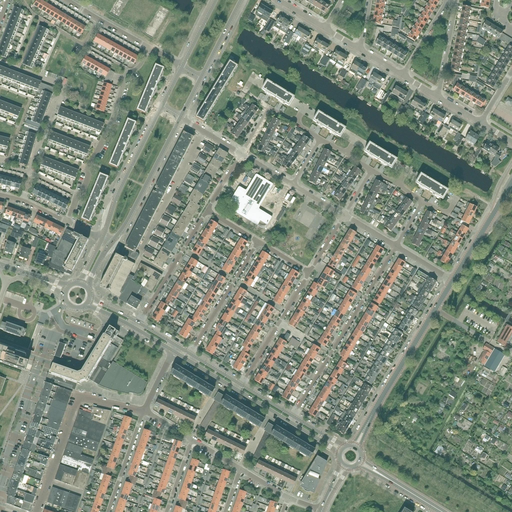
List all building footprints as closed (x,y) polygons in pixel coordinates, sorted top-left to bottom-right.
[(38,8),(42,1),(40,0),(37,0),(34,6),(38,8)] [(123,18),(132,0),(120,0),(113,12),(123,18)] [(320,10),(324,3),(319,0),(317,0),(314,6),(320,10)] [(488,9),(490,2),(482,0),(480,7),(488,9)] [(42,10),(46,3),(42,1),(38,8),(42,10)] [(46,13),(50,6),(46,3),(42,10),(46,13)] [(325,13),(330,6),(324,3),(320,10),(325,13)] [(432,14),(435,8),(428,4),(425,9),(432,14)] [(163,5),(147,34),(158,39),(173,10),(163,5)] [(263,15),(267,8),(261,5),(257,12),(263,15)] [(50,15),(54,8),(50,6),(46,13),(50,15)] [(469,14),(470,7),(462,6),(461,13),(469,14)] [(22,15),(24,11),(14,7),(13,11),(22,15)] [(54,18),(58,10),(54,8),(50,15),(54,18)] [(269,19),(273,12),(267,8),(263,15),(269,19)] [(428,19),(432,14),(425,9),(421,15),(428,19)] [(57,20),(62,13),(58,10),(54,18),(57,20)] [(382,18),(383,12),(375,10),(374,17),(382,18)] [(61,22),(66,15),(62,13),(57,20),(61,22)] [(65,25),(70,18),(66,15),(61,22),(65,25)] [(425,25),(428,19),(421,15),(418,21),(425,25)] [(19,24),(21,19),(11,16),(9,20),(19,24)] [(280,16),(276,23),(282,27),(286,20),(283,18),(283,17),(281,16),(280,16)] [(380,25),(382,18),(374,17),(372,23),(380,25)] [(69,27),(74,20),(70,18),(65,25),(69,27)] [(266,31),(273,21),(270,19),(263,29),(266,31)] [(17,28),(19,24),(9,20),(8,24),(17,28)] [(73,30),(78,22),(74,20),(69,27),(73,30)] [(285,34),(288,30),(292,23),(286,20),(282,27),(279,30),(285,34)] [(273,21),(266,31),(269,33),(275,22),(273,21)] [(422,30),(425,25),(418,21),(415,26),(422,30)] [(487,32),(491,25),(486,21),(482,28),(487,32)] [(77,32),(81,25),(78,22),(73,30),(77,32)] [(81,34),(86,27),(81,25),(77,32),(81,34)] [(466,34),(467,27),(459,25),(457,32),(466,34)] [(493,35),(497,28),(491,25),(487,32),(493,35)] [(47,34),(49,30),(39,26),(37,30),(47,34)] [(418,36),(422,30),(415,26),(411,32),(418,36)] [(300,38),(305,31),(299,27),(295,34),(300,38)] [(502,33),(503,31),(497,28),(493,35),(499,38),(502,33)] [(14,37),(16,32),(6,29),(4,33),(14,37)] [(45,39),(47,34),(37,30),(35,35),(45,39)] [(306,41),(310,35),(305,31),(300,38),(298,42),(301,43),(303,39),(306,41)] [(291,32),(289,36),(285,43),(284,45),(286,46),(287,44),(288,44),(294,34),(291,32)] [(415,42),(418,36),(411,32),(408,37),(415,42)] [(464,40),(466,34),(457,32),(456,39),(464,40)] [(102,37),(98,34),(94,42),(98,44),(102,37)] [(285,43),(289,36),(286,34),(282,41),(280,43),(283,45),(284,42),(285,43)] [(43,43),(45,39),(35,35),(34,39),(43,43)] [(385,40),(384,39),(379,36),(376,42),(375,43),(381,47),(385,40)] [(11,45),(13,41),(3,37),(1,42),(11,45)] [(102,46),(106,39),(102,37),(98,44),(102,46)] [(41,47),(43,43),(34,39),(32,43),(41,47)] [(106,48),(110,41),(106,39),(102,46),(106,48)] [(319,49),(323,42),(317,39),(313,46),(316,48),(314,51),(317,53),(319,49)] [(386,50),(391,43),(385,40),(381,47),(386,50)] [(110,51),(114,43),(110,41),(106,48),(110,51)] [(325,53),(329,46),(323,42),(319,49),(325,53)] [(39,51),(41,47),(32,43),(30,47),(39,51)] [(114,53),(118,46),(114,43),(110,51),(114,53)] [(304,54),(309,46),(308,46),(309,45),(306,43),(301,52),(304,54)] [(392,54),(396,47),(391,43),(386,50),(392,54)] [(118,55),(122,48),(118,46),(114,53),(118,55)] [(37,56),(39,51),(30,47),(28,51),(37,56)] [(398,57),(402,50),(396,47),(392,54),(398,57)] [(122,57),(126,50),(122,48),(118,55),(122,57)] [(126,60),(130,52),(126,50),(122,57),(126,60)] [(336,63),(338,61),(342,54),(336,50),(330,60),(336,63)] [(403,60),(407,53),(402,50),(398,57),(403,60)] [(36,60),(37,56),(28,51),(26,56),(36,60)] [(461,59),(462,53),(454,51),(453,58),(461,59)] [(510,61),(511,56),(511,54),(506,51),(503,56),(510,61)] [(130,62),(134,54),(130,52),(126,60),(130,62)] [(134,64),(138,57),(134,54),(130,62),(134,64)] [(344,64),(348,57),(342,54),(338,61),(336,63),(339,65),(340,62),(344,64)] [(34,64),(36,60),(26,56),(24,60),(34,64)] [(86,66),(90,58),(86,56),(82,64),(86,66)] [(506,66),(510,61),(503,56),(499,62),(506,66)] [(90,68),(94,61),(90,58),(86,66),(90,68)] [(32,68),(34,64),(24,60),(22,64),(32,68)] [(94,70),(98,63),(94,61),(90,68),(94,70)] [(229,80),(238,66),(230,61),(221,75),(229,80)] [(355,75),(357,72),(361,65),(355,62),(349,71),(355,75)] [(503,72),(506,66),(499,62),(496,68),(503,72)] [(98,73),(102,65),(98,63),(94,70),(98,73)] [(458,72),(460,66),(451,64),(450,71),(458,72)] [(102,75),(106,67),(102,65),(98,73),(102,75)] [(158,84),(164,68),(156,65),(149,80),(158,84)] [(363,76),(367,69),(361,65),(357,72),(355,75),(354,76),(357,77),(359,74),(363,76)] [(110,70),(106,67),(102,75),(106,77),(107,74),(110,71),(110,70)] [(499,78),(503,72),(496,68),(492,73),(499,78)] [(12,82),(15,72),(11,71),(7,80),(12,82)] [(344,71),(339,80),(341,81),(342,81),(347,73),(344,71)] [(374,86),(375,83),(379,77),(374,73),(368,82),(374,86)] [(496,83),(499,78),(492,73),(489,79),(496,83)] [(221,94),(229,80),(221,75),(213,89),(221,94)] [(380,90),(381,87),(385,80),(379,77),(375,83),(374,86),(377,88),(376,89),(378,91),(379,89),(380,90)] [(461,80),(461,79),(454,78),(452,89),(453,89),(457,84),(457,83),(459,83),(460,80),(461,80)] [(493,89),(496,83),(489,79),(485,84),(493,89)] [(38,92),(38,90),(41,84),(41,82),(37,80),(33,90),(38,92)] [(152,99),(158,84),(149,80),(143,95),(152,99)] [(273,84),(267,81),(262,90),(275,98),(281,89),(275,86),(273,84)] [(48,86),(41,84),(38,90),(42,91),(51,94),(52,92),(54,88),(48,86)] [(459,94),(463,87),(457,84),(453,89),(453,91),(459,94)] [(398,97),(402,90),(396,86),(392,93),(398,97)] [(464,98),(468,91),(463,87),(459,94),(464,98)] [(212,108),(221,94),(213,89),(204,103),(212,108)] [(286,92),(286,93),(281,89),(275,98),(289,106),(294,98),(288,94),(289,94),(286,92)] [(404,100),(408,94),(402,90),(398,97),(404,100)] [(383,106),(391,93),(388,91),(380,105),(383,106)] [(470,101),(474,94),(468,91),(464,98),(470,101)] [(475,104),(480,97),(474,94),(470,101),(475,104)] [(145,114),(152,99),(143,95),(137,110),(140,112),(145,114)] [(481,108),(485,101),(480,97),(475,104),(481,108)] [(416,108),(420,101),(415,98),(410,105),(416,108)] [(47,108),(49,103),(39,100),(38,104),(47,108)] [(422,112),(426,105),(420,101),(416,108),(414,111),(419,114),(419,115),(421,116),(417,123),(420,124),(426,114),(422,112)] [(204,122),(212,108),(204,103),(195,117),(204,122)] [(9,115),(13,106),(8,104),(4,114),(9,115)] [(248,106),(245,104),(244,106),(247,108),(249,110),(255,114),(258,109),(253,105),(250,108),(248,106)] [(18,119),(21,109),(17,107),(13,117),(18,119)] [(61,119),(65,109),(61,107),(57,117),(61,119)] [(44,116),(46,112),(36,108),(34,113),(44,116)] [(66,120),(69,111),(65,109),(61,119),(66,120)] [(433,124),(435,120),(439,113),(433,109),(429,116),(432,118),(430,122),(433,124)] [(251,119),(255,114),(249,110),(245,114),(246,115),(251,119)] [(70,122),(74,112),(69,111),(66,120),(70,122)] [(324,115),(324,116),(318,112),(313,121),(327,129),(332,120),(326,117),(327,117),(324,115)] [(251,119),(246,115),(245,114),(243,113),(241,116),(240,115),(238,114),(237,116),(248,124),(251,119)] [(441,123),(445,116),(439,113),(435,120),(433,124),(435,125),(438,121),(441,123)] [(79,125),(82,116),(78,114),(74,124),(79,125)] [(420,130),(429,116),(426,114),(420,124),(417,128),(420,130)] [(83,127),(87,117),(82,116),(79,125),(83,127)] [(244,128),(248,124),(237,116),(236,117),(241,121),(238,124),(244,128)] [(41,125),(42,121),(33,117),(31,121),(40,125),(41,125)] [(277,127),(280,121),(273,118),(271,123),(277,127)] [(92,130),(95,121),(91,119),(87,129),(92,130)] [(130,138),(137,123),(128,119),(122,134),(130,138)] [(31,121),(27,120),(26,123),(39,128),(40,125),(31,121)] [(338,123),(337,124),(332,120),(327,129),(340,137),(345,129),(340,125),(338,123)] [(457,133),(461,126),(452,120),(448,127),(457,133)] [(100,134),(104,124),(99,122),(96,132),(100,134)] [(232,127),(230,125),(226,123),(223,127),(225,128),(227,126),(231,129),(230,129),(232,130),(230,133),(237,138),(240,133),(235,129),(232,127)] [(275,132),(277,127),(271,123),(268,129),(275,132)] [(240,133),(244,128),(238,124),(235,129),(240,133)] [(448,130),(447,129),(443,127),(441,132),(439,134),(438,136),(442,138),(448,130)] [(275,139),(275,137),(276,136),(274,136),(276,133),(275,132),(268,129),(265,134),(275,139)] [(474,146),(479,137),(470,131),(465,139),(468,141),(468,142),(474,146)] [(56,134),(52,132),(51,132),(48,142),(52,143),(56,134)] [(165,193),(194,137),(184,132),(155,188),(156,188),(154,191),(153,191),(125,247),(126,248),(135,252),(163,196),(163,197),(165,193)] [(124,153),(130,138),(122,134),(118,142),(115,150),(124,153)] [(277,140),(275,139),(265,134),(263,140),(269,143),(270,140),(272,141),(273,140),(274,141),(276,142),(277,140)] [(61,147),(64,137),(60,135),(56,145),(61,147)] [(299,136),(298,137),(296,135),(294,139),(297,141),(298,139),(300,141),(302,142),(306,145),(310,140),(304,136),(302,138),(299,136)] [(65,148),(69,139),(64,137),(61,147),(65,148)] [(460,138),(459,137),(454,146),(455,146),(454,148),(457,150),(458,148),(457,148),(463,138),(460,137),(460,138)] [(74,152),(77,142),(73,140),(69,150),(74,152)] [(268,145),(269,143),(263,140),(260,145),(276,153),(277,151),(270,148),(271,147),(268,145)] [(306,145),(302,142),(300,141),(297,146),(302,150),(306,145)] [(490,144),(488,142),(487,142),(483,149),(489,153),(494,144),(491,143),(490,144)] [(377,160),(383,151),(378,148),(375,146),(375,147),(370,143),(364,152),(377,160)] [(82,155),(86,145),(81,144),(78,153),(82,155)] [(499,159),(501,155),(497,153),(499,149),(496,147),(496,146),(494,144),(489,153),(495,157),(494,160),(496,161),(498,158),(499,159)] [(87,157),(90,147),(86,145),(82,155),(87,157)] [(276,153),(260,145),(257,151),(264,154),(265,151),(272,154),(271,156),(273,158),(276,153)] [(299,155),(302,150),(297,146),(293,150),(299,155)] [(480,151),(482,149),(479,147),(473,157),(476,159),(481,151),(480,151)] [(228,154),(219,149),(217,152),(215,150),(214,153),(216,154),(225,159),(228,154)] [(331,159),(332,157),(329,156),(331,152),(325,149),(322,155),(331,159)] [(118,168),(124,153),(115,150),(109,165),(118,168)] [(295,159),(299,155),(293,150),(290,155),(295,159)] [(391,169),(397,160),(391,156),(389,155),(383,151),(377,160),(391,169)] [(222,164),(225,159),(216,154),(213,159),(222,164)] [(292,164),(281,156),(280,155),(277,154),(275,158),(277,160),(278,158),(283,161),(281,164),(288,169),(292,164)] [(285,156),(285,157),(282,155),(281,156),(292,164),(295,159),(290,155),(288,158),(285,156)] [(334,160),(331,159),(322,155),(319,160),(326,163),(327,160),(331,162),(331,161),(333,162),(334,160)] [(45,169),(48,159),(44,157),(40,167),(45,169)] [(218,169),(222,164),(213,159),(210,164),(218,169)] [(331,173),(332,170),(324,166),(326,163),(319,160),(317,165),(323,169),(326,170),(331,172),(331,173)] [(53,172),(57,162),(53,161),(49,170),(53,172)] [(62,175),(66,166),(61,164),(58,174),(62,175)] [(215,174),(218,169),(210,164),(207,169),(215,174)] [(321,174),(323,169),(317,165),(314,171),(321,174)] [(357,176),(361,171),(355,167),(351,172),(357,176)] [(75,180),(79,171),(74,169),(70,179),(75,180)] [(215,174),(207,169),(205,172),(203,171),(202,173),(204,174),(212,180),(215,174)] [(318,179),(321,174),(314,171),(311,176),(318,179)] [(354,181),(357,176),(351,172),(348,177),(354,181)] [(102,192),(109,177),(100,173),(94,189),(102,192)] [(209,185),(212,180),(204,174),(200,180),(209,185)] [(354,181),(348,177),(344,174),(342,177),(340,176),(339,178),(342,180),(344,181),(350,186),(354,181)] [(427,177),(426,178),(421,174),(415,183),(429,191),(434,183),(429,179),(427,177)] [(257,175),(254,179),(252,178),(251,180),(253,182),(260,186),(255,193),(255,194),(249,204),(248,204),(242,200),(235,196),(235,195),(231,202),(238,206),(235,211),(235,212),(235,211),(244,217),(248,219),(257,224),(256,225),(257,225),(258,222),(259,222),(258,222),(260,220),(267,224),(266,224),(267,224),(271,217),(270,217),(264,213),(263,213),(257,209),(259,205),(260,203),(261,204),(265,197),(265,196),(267,192),(268,192),(272,185),(269,183),(269,182),(257,175)] [(315,185),(318,179),(311,176),(309,182),(315,185)] [(206,190),(209,185),(200,180),(197,185),(206,190)] [(385,192),(386,190),(384,188),(385,185),(376,180),(373,186),(380,189),(383,190),(385,192)] [(347,191),(350,186),(344,181),(341,186),(347,191)] [(440,186),(434,183),(429,191),(443,200),(448,191),(442,187),(443,187),(440,186)] [(203,195),(206,190),(197,185),(194,190),(203,195)] [(40,188),(36,186),(32,193),(37,196),(40,188)] [(343,195),(347,191),(341,186),(337,191),(343,195)] [(377,194),(380,189),(373,186),(371,191),(377,194)] [(337,191),(335,189),(332,187),(331,189),(334,191),(331,194),(339,200),(343,195),(337,191)] [(96,208),(102,192),(94,189),(87,204),(96,208)] [(200,200),(203,195),(194,190),(191,195),(200,200)] [(374,200),(377,194),(371,191),(368,196),(374,200)] [(199,202),(200,200),(191,195),(188,200),(191,202),(198,206),(199,203),(200,203),(199,202)] [(377,201),(374,200),(368,196),(365,202),(372,205),(375,206),(376,203),(377,203),(379,204),(380,202),(377,201)] [(409,207),(412,202),(406,198),(403,203),(409,207)] [(403,203),(400,201),(398,199),(397,201),(401,205),(399,208),(405,212),(409,207),(403,203)] [(199,207),(198,206),(191,202),(188,207),(196,212),(199,207)] [(375,206),(372,205),(365,202),(363,207),(369,210),(375,213),(376,211),(373,210),(375,206)] [(90,223),(96,208),(87,204),(81,219),(90,223)] [(474,213),(477,207),(470,204),(467,210),(474,213)] [(11,216),(14,209),(8,207),(5,214),(11,216)] [(193,217),(196,212),(188,207),(184,212),(193,217)] [(378,215),(375,213),(369,210),(363,207),(360,213),(368,217),(370,213),(375,216),(374,218),(376,219),(378,215)] [(399,208),(397,211),(392,207),(391,209),(401,217),(405,212),(399,208)] [(16,221),(17,218),(19,211),(14,209),(11,216),(14,217),(13,220),(16,221)] [(398,222),(401,217),(391,209),(389,211),(394,214),(392,218),(398,222)] [(471,219),(474,213),(467,210),(464,215),(471,219)] [(23,220),(25,214),(19,211),(17,218),(23,220)] [(431,220),(434,214),(427,211),(425,217),(431,220)] [(190,222),(193,217),(184,212),(181,217),(190,222)] [(29,223),(31,216),(25,214),(23,220),(29,223)] [(468,225),(471,219),(464,215),(461,221),(467,224),(468,225)] [(43,218),(39,217),(37,216),(34,222),(39,225),(43,218)] [(187,227),(190,222),(181,217),(178,222),(187,227)] [(386,221),(387,219),(385,217),(382,220),(385,222),(384,223),(387,225),(385,227),(391,231),(394,227),(389,222),(386,221)] [(434,221),(431,220),(425,217),(422,222),(428,225),(430,222),(440,227),(439,229),(440,230),(441,228),(442,226),(440,224),(437,223),(434,221)] [(48,221),(43,218),(39,225),(38,227),(40,228),(41,226),(45,228),(48,221)] [(394,227),(398,222),(392,218),(389,222),(394,227)] [(214,230),(218,224),(211,220),(208,226),(214,230)] [(53,224),(48,221),(45,228),(50,230),(53,224)] [(184,232),(187,227),(178,222),(175,227),(184,232)] [(427,229),(428,225),(422,222),(419,228),(431,234),(433,234),(436,236),(437,234),(427,229)] [(465,227),(460,224),(457,222),(456,224),(458,226),(461,227),(459,230),(465,234),(468,229),(465,227)] [(9,226),(0,223),(0,232),(6,235),(9,226)] [(55,233),(56,233),(55,233),(59,226),(53,224),(50,230),(55,233)] [(61,236),(64,229),(59,226),(55,233),(56,233),(61,236)] [(211,235),(214,230),(208,226),(205,231),(211,235)] [(181,237),(184,232),(175,227),(172,232),(181,237)] [(19,246),(22,238),(24,232),(13,228),(10,236),(14,238),(12,243),(8,242),(4,252),(5,252),(8,253),(12,254),(15,244),(19,246)] [(431,234),(419,228),(417,233),(423,236),(425,233),(432,236),(433,234),(431,234)] [(55,250),(52,259),(51,263),(49,267),(69,274),(70,275),(87,240),(67,229),(57,251),(55,250)] [(356,233),(353,231),(350,229),(347,235),(353,238),(356,240),(359,242),(360,240),(354,236),(356,233)] [(457,234),(451,230),(450,232),(454,235),(456,236),(462,239),(465,234),(459,230),(457,234)] [(208,240),(211,235),(205,231),(202,236),(208,240)] [(181,237),(172,232),(170,235),(169,234),(167,236),(177,243),(181,237)] [(420,241),(423,236),(417,233),(414,238),(420,241)] [(350,243),(353,238),(347,235),(344,240),(350,243)] [(462,239),(456,236),(454,235),(453,237),(454,237),(452,240),(453,241),(459,244),(462,239)] [(177,243),(167,236),(166,236),(165,239),(167,240),(166,242),(174,248),(177,243)] [(205,245),(208,240),(202,236),(199,241),(205,245)] [(244,248),(247,242),(241,238),(238,244),(244,248)] [(423,243),(420,241),(414,238),(411,244),(420,248),(423,243)] [(347,249),(350,243),(344,240),(340,245),(347,249)] [(451,244),(448,242),(445,240),(444,242),(447,244),(450,246),(456,250),(459,244),(453,241),(451,244)] [(202,250),(205,245),(199,241),(196,247),(202,250)] [(171,253),(174,248),(166,242),(163,247),(171,253)] [(241,253),(244,248),(238,244),(235,249),(241,253)] [(56,247),(51,246),(49,245),(46,252),(45,252),(44,256),(38,254),(36,260),(35,260),(35,261),(35,262),(41,264),(43,265),(45,260),(46,261),(47,257),(52,259),(55,250),(56,247)] [(344,254),(347,249),(340,245),(337,250),(344,254)] [(380,255),(383,250),(377,246),(374,251),(380,255)] [(453,255),(456,250),(450,246),(446,251),(453,255)] [(168,258),(171,253),(163,247),(160,253),(168,258)] [(198,256),(202,250),(196,247),(192,252),(198,256)] [(27,260),(31,250),(23,248),(21,254),(20,254),(20,255),(19,257),(27,260)] [(135,252),(126,248),(125,250),(124,249),(122,253),(136,261),(139,256),(138,254),(135,252)] [(238,258),(241,253),(235,249),(232,254),(238,258)] [(342,257),(344,254),(337,250),(334,255),(346,262),(347,260),(344,258),(345,258),(342,257)] [(377,260),(380,255),(374,251),(371,256),(377,260)] [(450,260),(453,255),(446,251),(443,256),(450,260)] [(266,261),(269,255),(263,252),(259,257),(266,261)] [(504,262),(506,258),(497,252),(495,256),(504,262)] [(165,263),(168,258),(160,253),(156,258),(165,263)] [(235,263),(238,258),(232,254),(228,259),(235,263)] [(123,258),(120,256),(117,255),(109,271),(108,274),(108,275),(107,278),(105,279),(104,281),(101,287),(106,290),(110,292),(110,293),(117,297),(119,298),(122,293),(120,292),(129,275),(135,264),(127,260),(128,259),(127,258),(125,257),(124,257),(123,258)] [(345,264),(346,262),(334,255),(331,260),(337,264),(340,266),(342,263),(345,264)] [(374,265),(377,260),(371,256),(368,262),(374,265)] [(446,265),(450,260),(443,256),(440,261),(446,265)] [(263,266),(266,261),(259,257),(256,262),(263,266)] [(162,268),(165,263),(156,258),(153,263),(162,268)] [(200,264),(198,262),(192,258),(188,264),(195,268),(197,264),(199,266),(200,264)] [(231,268),(235,263),(228,259),(225,265),(231,268)] [(402,268),(405,263),(399,259),(395,264),(402,268)] [(334,269),(337,264),(331,260),(328,265),(334,269)] [(259,271),(263,266),(256,262),(253,267),(259,271)] [(374,265),(368,262),(366,265),(363,263),(362,265),(364,267),(371,271),(374,265)] [(162,275),(154,271),(140,263),(136,272),(140,273),(141,271),(151,276),(151,277),(150,279),(151,279),(156,282),(157,283),(159,280),(162,275)] [(192,273),(195,268),(188,264),(185,269),(192,273)] [(399,273),(402,268),(395,264),(392,270),(399,273)] [(228,274),(231,268),(225,265),(222,270),(228,274)] [(256,276),(259,271),(253,267),(250,273),(256,276)] [(368,276),(371,271),(364,267),(361,272),(368,276)] [(334,273),(335,272),(327,268),(323,273),(331,278),(338,282),(341,277),(334,273)] [(189,278),(192,273),(185,269),(182,274),(189,278)] [(295,279),(299,273),(292,270),(289,275),(295,279)] [(395,279),(399,273),(392,270),(389,275),(395,279)] [(426,277),(426,276),(418,271),(415,276),(419,279),(420,277),(426,281),(425,282),(427,283),(433,287),(436,282),(429,277),(428,278),(426,277)] [(364,281),(368,276),(361,272),(358,277),(364,281)] [(253,282),(256,276),(250,273),(247,278),(253,282)] [(330,280),(331,278),(323,273),(320,279),(335,288),(337,284),(330,280)] [(185,283),(189,278),(182,274),(179,279),(185,283)] [(133,278),(134,277),(129,275),(120,292),(122,293),(119,298),(127,303),(131,296),(141,302),(148,290),(144,288),(135,282),(136,279),(133,278)] [(222,284),(225,279),(219,275),(216,280),(222,284)] [(292,284),(295,279),(289,275),(286,280),(292,284)] [(392,284),(395,279),(389,275),(386,280),(392,284)] [(361,286),(364,281),(358,277),(355,282),(361,286)] [(250,287),(253,282),(247,278),(243,283),(250,287)] [(182,288),(185,283),(179,279),(176,285),(182,288)] [(331,293),(335,288),(320,279),(316,284),(320,287),(329,292),(331,293)] [(219,289),(222,284),(216,280),(213,286),(219,289)] [(289,289),(292,284),(286,280),(283,285),(289,289)] [(394,285),(392,284),(386,280),(383,285),(384,286),(389,289),(391,290),(394,285)] [(152,292),(156,285),(148,281),(144,288),(148,290),(152,292)] [(425,282),(424,281),(422,285),(419,283),(417,285),(418,286),(421,287),(423,289),(430,293),(433,287),(427,283),(425,282)] [(358,292),(361,286),(355,282),(352,288),(358,292)] [(320,287),(316,284),(314,283),(311,288),(317,292),(320,287)] [(179,294),(182,288),(176,285),(173,290),(179,294)] [(286,294),(289,289),(283,285),(280,291),(286,294)] [(389,289),(384,286),(383,285),(380,290),(384,293),(386,294),(389,289)] [(216,295),(219,289),(213,286),(209,291),(216,295)] [(244,297),(247,292),(240,288),(237,293),(244,297)] [(314,297),(317,292),(311,288),(308,293),(314,297)] [(426,299),(430,293),(423,289),(420,295),(426,299)] [(176,299),(179,294),(173,290),(170,295),(176,299)] [(353,300),(356,294),(350,290),(347,296),(353,300)] [(386,294),(384,293),(380,290),(376,296),(383,300),(386,294)] [(213,300),(216,295),(209,291),(206,296),(213,300)] [(283,300),(286,294),(280,291),(276,296),(283,300)] [(248,307),(248,306),(248,305),(247,305),(248,304),(246,303),(247,302),(242,300),(244,297),(237,293),(234,299),(240,302),(245,305),(244,306),(247,308),(248,307)] [(311,302),(314,297),(308,293),(304,298),(311,302)] [(173,304),(176,299),(170,295),(166,300),(164,304),(168,306),(170,303),(173,304)] [(426,299),(420,295),(418,298),(415,296),(414,297),(412,295),(410,297),(423,304),(426,299)] [(141,302),(131,296),(127,303),(128,304),(137,309),(141,302)] [(209,305),(213,300),(206,296),(203,301),(209,305)] [(280,305),(283,300),(276,296),(273,301),(280,305)] [(350,305),(353,300),(347,296),(344,301),(350,305)] [(379,305),(383,300),(376,296),(373,301),(379,305)] [(419,311),(423,304),(410,297),(409,299),(412,301),(410,305),(412,306),(413,306),(413,307),(419,311)] [(308,308),(311,302),(304,298),(301,304),(308,308)] [(237,308),(240,302),(234,299),(231,304),(237,308)] [(206,310),(209,305),(203,301),(200,306),(206,310)] [(347,310),(350,305),(344,301),(340,306),(347,310)] [(168,306),(164,304),(162,302),(158,308),(165,312),(168,306)] [(375,313),(378,307),(372,303),(368,309),(375,313)] [(237,315),(238,312),(236,310),(237,308),(231,304),(228,309),(234,313),(237,315)] [(304,313),(308,308),(301,304),(298,309),(304,313)] [(271,314),(274,308),(268,305),(264,310),(271,314)] [(203,315),(206,310),(200,306),(197,312),(203,315)] [(344,315),(347,310),(340,306),(337,311),(344,315)] [(413,307),(413,306),(412,306),(409,311),(407,309),(406,312),(415,317),(419,311),(413,307)] [(162,317),(165,312),(158,308),(155,313),(162,317)] [(231,318),(234,313),(228,309),(225,314),(231,318)] [(303,319),(305,317),(303,315),(304,313),(298,309),(295,314),(301,318),(303,319)] [(377,314),(375,313),(368,309),(365,314),(371,318),(374,319),(377,314)] [(268,319),(271,314),(264,310),(261,315),(268,319)] [(340,320),(344,315),(337,311),(334,317),(340,320)] [(200,321),(203,315),(197,312),(194,317),(197,319),(200,321)] [(412,322),(415,317),(406,312),(405,314),(407,315),(405,318),(412,322)] [(158,322),(162,317),(155,313),(152,318),(158,322)] [(228,323),(231,318),(225,314),(221,319),(228,323)] [(298,323),(301,318),(295,314),(292,319),(298,323)] [(368,323),(371,318),(365,314),(362,319),(368,323)] [(194,317),(191,315),(190,317),(193,319),(192,320),(189,319),(186,324),(192,328),(195,323),(197,319),(194,317)] [(264,324),(268,319),(261,315),(258,320),(264,324)] [(337,326),(340,320),(334,317),(331,322),(337,326)] [(409,327),(412,322),(405,318),(402,323),(409,327)] [(225,329),(228,323),(221,319),(218,325),(225,329)] [(295,329),(298,323),(292,319),(288,325),(295,329)] [(370,324),(368,323),(362,319),(359,325),(365,328),(367,325),(368,326),(370,324)] [(261,329),(264,324),(258,320),(255,326),(261,329)] [(21,325),(20,327),(6,322),(6,324),(2,322),(0,328),(4,330),(3,331),(21,337),(21,336),(24,337),(26,333),(25,333),(26,330),(24,329),(24,328),(23,328),(24,326),(21,325)] [(334,331),(337,326),(331,322),(328,327),(334,331)] [(406,333),(409,327),(402,323),(398,328),(406,333)] [(189,333),(192,328),(186,324),(182,329),(189,333)] [(511,326),(507,324),(497,342),(506,347),(508,343),(507,342),(511,333),(511,326)] [(221,334),(225,329),(218,325),(215,330),(218,332),(221,334)] [(362,334),(365,328),(359,325),(356,330),(362,334)] [(119,332),(116,330),(110,326),(106,332),(105,331),(103,334),(104,334),(101,338),(81,371),(79,372),(78,372),(53,364),(51,370),(50,370),(45,383),(53,385),(54,383),(75,390),(77,384),(79,385),(80,381),(83,381),(85,380),(88,381),(89,379),(94,382),(96,384),(99,385),(101,386),(103,387),(106,388),(108,389),(111,390),(128,395),(129,392),(131,393),(137,395),(138,395),(139,395),(140,394),(141,394),(142,393),(143,392),(147,383),(146,382),(123,368),(122,367),(116,364),(113,362),(111,364),(109,363),(118,348),(112,344),(113,343),(119,347),(123,341),(123,340),(123,341),(116,337),(119,332)] [(258,335),(261,329),(255,326),(252,331),(258,335)] [(331,336),(334,331),(328,327),(325,332),(331,336)] [(185,339),(189,333),(182,329),(179,335),(185,339)] [(399,339),(402,334),(394,329),(392,332),(393,333),(392,335),(399,339)] [(359,339),(362,334),(356,330),(352,335),(359,339)] [(255,340),(258,335),(252,331),(249,336),(255,340)] [(221,334),(218,332),(216,335),(212,340),(219,344),(222,339),(219,337),(221,334)] [(328,341),(331,336),(325,332),(321,337),(328,341)] [(361,340),(359,339),(352,335),(349,340),(356,344),(358,341),(359,342),(361,340)] [(396,344),(399,339),(392,335),(389,340),(396,344)] [(252,345),(255,340),(249,336),(245,341),(252,345)] [(325,347),(328,341),(321,337),(320,340),(318,339),(317,342),(325,347)] [(283,348),(286,342),(280,338),(277,344),(283,348)] [(219,345),(219,344),(212,340),(209,346),(215,349),(217,347),(221,349),(223,347),(219,345)] [(357,345),(356,344),(349,340),(346,345),(352,349),(354,346),(356,347),(357,345)] [(393,349),(396,344),(389,340),(386,345),(393,349)] [(59,344),(54,357),(60,360),(63,351),(65,352),(68,342),(64,341),(62,345),(59,344)] [(246,354),(252,345),(245,341),(242,347),(240,350),(243,352),(246,354)] [(485,365),(491,353),(494,348),(486,343),(483,348),(485,349),(478,361),(485,365)] [(280,353),(283,348),(277,344),(274,349),(280,353)] [(317,354),(320,348),(312,344),(311,346),(312,347),(310,350),(317,354)] [(393,349),(386,345),(384,344),(383,346),(385,347),(383,350),(384,350),(390,354),(393,349)] [(0,451),(1,450),(4,441),(2,440),(4,437),(5,437),(6,437),(6,436),(7,436),(7,435),(7,434),(6,433),(6,432),(5,432),(6,429),(8,429),(12,418),(17,404),(21,392),(24,381),(25,380),(28,372),(28,371),(29,372),(30,372),(33,366),(30,365),(27,364),(25,363),(24,363),(27,355),(3,347),(0,345),(0,451)] [(349,354),(352,349),(346,345),(343,351),(349,354)] [(212,355),(215,349),(209,346),(206,351),(212,355)] [(505,354),(502,352),(495,348),(485,366),(495,372),(505,354)] [(277,358),(280,353),(274,349),(271,354),(277,358)] [(314,359),(317,354),(310,350),(307,355),(314,359)] [(390,354),(384,350),(383,350),(380,355),(384,357),(387,359),(390,354)] [(346,360),(349,354),(343,351),(340,356),(342,357),(343,357),(346,360)] [(249,355),(246,354),(243,352),(239,357),(246,361),(249,355)] [(274,363),(277,358),(271,354),(267,359),(274,363)] [(310,364),(314,359),(307,355),(304,360),(310,364)] [(387,359),(384,357),(380,355),(377,360),(384,365),(387,359)] [(243,366),(246,361),(239,357),(236,362),(243,366)] [(346,360),(343,357),(342,357),(340,361),(337,366),(343,370),(347,365),(344,363),(346,360)] [(271,369),(274,363),(267,359),(264,365),(271,369)] [(307,369),(310,364),(304,360),(301,366),(307,369)] [(384,365),(377,360),(375,363),(373,362),(371,364),(374,365),(381,370),(384,365)] [(239,371),(243,366),(236,362),(233,367),(239,371)] [(504,364),(499,372),(504,375),(508,367),(504,364)] [(189,373),(181,368),(176,365),(171,374),(184,382),(189,373)] [(267,374),(271,369),(264,365),(261,370),(267,374)] [(378,375),(381,370),(374,365),(370,370),(378,375)] [(304,375),(307,369),(301,366),(298,371),(304,375)] [(340,375),(343,370),(337,366),(334,371),(340,375)] [(378,375),(370,370),(368,369),(365,374),(366,374),(375,380),(378,375)] [(264,379),(267,374),(261,370),(258,375),(264,379)] [(301,380),(304,375),(298,371),(295,376),(301,380)] [(337,380),(340,375),(334,371),(331,377),(337,380)] [(457,380),(458,380),(461,375),(458,372),(452,381),(455,383),(457,380)] [(202,381),(194,376),(189,373),(184,382),(197,389),(202,381)] [(375,380),(366,374),(365,374),(366,374),(364,376),(366,378),(364,381),(371,385),(375,380)] [(261,384),(264,379),(258,375),(255,381),(261,384)] [(298,385),(301,380),(295,376),(291,381),(298,385)] [(334,386),(337,380),(331,377),(327,382),(334,386)] [(214,389),(207,384),(202,381),(197,389),(209,397),(214,389)] [(295,390),(298,385),(291,381),(288,386),(295,390)] [(331,391),(334,386),(327,382),(324,387),(331,391)] [(72,392),(53,385),(45,383),(41,396),(67,405),(72,392)] [(369,393),(372,388),(364,384),(361,389),(369,393)] [(291,395),(295,390),(288,386),(285,392),(286,392),(291,395)] [(327,396),(331,391),(324,387),(321,392),(327,396)] [(369,393),(361,389),(360,392),(358,391),(356,393),(358,394),(365,399),(369,393)] [(291,395),(286,392),(285,392),(282,397),(288,401),(291,395)] [(324,401),(327,396),(321,392),(318,397),(324,401)] [(218,394),(218,393),(214,400),(216,401),(221,404),(225,398),(218,394)] [(362,404),(365,399),(358,394),(355,399),(362,404)] [(444,395),(439,403),(444,406),(449,398),(444,395)] [(65,412),(67,405),(41,396),(39,403),(65,412)] [(239,404),(231,399),(226,396),(225,398),(221,404),(234,412),(239,404)] [(321,407),(324,401),(318,397),(315,403),(321,407)] [(161,409),(165,403),(158,399),(155,406),(161,409)] [(359,409),(362,404),(355,399),(352,405),(359,409)] [(63,418),(65,412),(39,403),(36,409),(63,418)] [(168,412),(171,406),(165,403),(161,409),(168,412)] [(318,412),(321,407),(315,403),(312,408),(318,412)] [(248,409),(244,407),(239,404),(234,412),(247,420),(252,411),(248,409)] [(359,409),(352,405),(350,404),(347,409),(349,410),(356,414),(359,409)] [(174,415),(177,409),(171,406),(168,412),(174,415)] [(92,421),(96,422),(101,409),(93,407),(91,414),(94,415),(92,421)] [(315,417),(318,412),(312,408),(308,413),(315,417)] [(61,425),(63,418),(36,409),(34,415),(61,425)] [(96,422),(101,424),(106,410),(101,409),(96,422)] [(180,418),(183,412),(177,409),(174,415),(180,418)] [(94,415),(91,414),(80,410),(77,416),(92,421),(94,415)] [(101,424),(106,426),(111,411),(106,410),(101,424)] [(356,414),(349,410),(347,413),(345,411),(343,413),(346,415),(353,419),(356,414)] [(265,419),(257,415),(252,411),(247,420),(260,428),(265,419)] [(187,421),(190,415),(183,412),(180,418),(187,421)] [(353,419),(346,415),(343,413),(340,418),(350,424),(353,419)] [(58,431),(61,425),(34,415),(32,422),(58,431)] [(193,424),(196,418),(190,415),(187,421),(193,424)] [(96,422),(92,421),(77,416),(75,422),(104,432),(106,426),(101,424),(96,422)] [(129,425),(132,419),(125,416),(122,422),(129,425)] [(347,429),(350,424),(340,418),(337,423),(340,425),(347,429)] [(56,438),(58,431),(32,422),(30,428),(56,438)] [(102,438),(104,432),(75,422),(73,427),(102,438)] [(127,430),(129,425),(122,422),(120,428),(127,430)] [(271,434),(275,428),(268,424),(264,430),(266,431),(271,434)] [(344,435),(347,429),(340,425),(337,430),(344,435)] [(289,434),(281,429),(276,426),(275,428),(271,434),(271,435),(284,442),(289,434)] [(100,443),(102,438),(73,427),(71,433),(100,443)] [(54,444),(56,438),(30,428),(27,435),(54,444)] [(126,436),(127,430),(120,428),(118,433),(126,436)] [(155,436),(156,433),(144,429),(142,435),(149,438),(150,435),(155,436)] [(211,439),(214,433),(208,430),(205,436),(211,439)] [(96,452),(100,443),(71,433),(68,443),(74,445),(74,444),(82,447),(83,448),(96,452)] [(124,441),(126,436),(118,433),(117,439),(124,441)] [(218,442),(221,436),(214,433),(211,439),(218,442)] [(302,442),(294,437),(289,434),(284,442),(297,450),(302,442)] [(51,451),(54,444),(27,435),(25,442),(51,451)] [(147,443),(149,438),(142,435),(140,441),(147,443)] [(224,445),(227,439),(221,436),(218,442),(224,445)] [(122,447),(124,441),(117,439),(115,445),(122,447)] [(230,448),(233,442),(227,439),(224,445),(230,448)] [(180,448),(182,442),(175,440),(173,446),(180,448)] [(145,449),(147,443),(140,441),(138,446),(145,449)] [(49,458),(51,451),(25,442),(22,449),(49,458)] [(237,451),(240,445),(233,442),(230,448),(237,451)] [(315,450),(307,445),(302,442),(297,450),(310,458),(315,450)] [(82,447),(74,445),(68,443),(66,450),(81,455),(83,448),(82,447)] [(441,454),(446,447),(440,443),(435,450),(441,454)] [(120,453),(122,447),(115,445),(113,450),(120,453)] [(243,455),(246,448),(240,445),(237,451),(243,455)] [(143,455),(145,449),(138,446),(136,452),(143,455)] [(178,454),(180,448),(173,446),(171,452),(178,454)] [(46,466),(49,458),(22,449),(20,457),(46,466)] [(94,460),(81,455),(66,450),(64,456),(92,465),(94,460)] [(118,459),(120,453),(113,450),(111,456),(118,459)] [(485,457),(487,459),(490,454),(485,450),(480,457),(483,459),(485,457)] [(141,460),(143,455),(136,452),(134,458),(141,460)] [(176,460),(178,454),(171,452),(169,457),(176,460)] [(89,475),(92,465),(64,456),(60,465),(78,471),(83,473),(89,475)] [(116,464),(118,459),(111,456),(109,462),(116,464)] [(43,474),(46,466),(20,457),(17,465),(43,474)] [(174,465),(176,460),(169,457),(167,463),(174,465)] [(320,458),(319,458),(319,457),(318,459),(317,458),(300,485),(302,485),(301,487),(302,487),(302,488),(303,489),(304,490),(306,491),(307,492),(309,492),(311,492),(313,492),(313,491),(315,492),(319,481),(319,480),(320,480),(321,479),(321,478),(321,477),(322,476),(322,475),(322,474),(326,464),(325,463),(326,462),(325,461),(325,460),(325,459),(324,458),(323,458),(322,457),(321,457),(320,458)] [(139,466),(141,460),(134,458),(132,464),(139,466)] [(197,467),(199,461),(192,459),(190,465),(197,467)] [(262,470),(265,464),(259,461),(256,467),(262,470)] [(114,470),(116,464),(109,462),(107,467),(112,469),(111,469),(114,470)] [(172,471),(174,465),(167,463),(165,469),(172,471)] [(141,467),(139,466),(132,464),(130,469),(137,472),(139,472),(141,467)] [(268,473),(271,467),(265,464),(262,470),(268,473)] [(41,481),(43,474),(17,465),(14,472),(41,481)] [(76,477),(78,471),(60,465),(58,471),(64,473),(70,475),(75,477),(76,477)] [(195,473),(197,467),(190,465),(188,470),(195,473)] [(112,469),(107,467),(104,466),(102,473),(109,475),(110,473),(111,469),(112,469)] [(275,476),(278,470),(271,467),(268,473),(275,476)] [(135,477),(137,472),(130,469),(128,475),(130,476),(135,477)] [(170,477),(172,471),(165,469),(163,474),(170,477)] [(193,479),(195,473),(188,470),(186,476),(193,479)] [(228,478),(230,472),(223,470),(221,476),(228,478)] [(281,479),(284,473),(278,470),(275,476),(281,479)] [(61,482),(64,473),(58,471),(55,480),(61,482)] [(78,488),(83,473),(78,471),(76,477),(75,477),(72,486),(78,488)] [(38,489),(41,481),(14,472),(12,480),(38,489)] [(75,477),(70,475),(64,473),(61,482),(72,486),(75,477)] [(83,490),(89,475),(83,473),(78,488),(83,490)] [(287,482),(290,476),(284,473),(281,479),(287,482)] [(111,477),(109,476),(102,474),(104,475),(102,480),(109,483),(111,477)] [(168,482),(170,477),(163,474),(161,480),(168,482)] [(135,477),(130,476),(129,479),(128,482),(129,482),(136,484),(138,478),(135,477)] [(191,484),(193,479),(186,476),(184,482),(191,484)] [(226,484),(228,478),(221,476),(219,481),(226,484)] [(294,485),(297,479),(290,476),(287,482),(294,485)] [(35,497),(38,489),(12,480),(9,488),(35,497)] [(107,488),(109,483),(102,480),(100,486),(107,488)] [(166,488),(168,482),(161,480),(159,486),(166,488)] [(224,489),(226,484),(219,481),(217,487),(224,489)] [(135,485),(128,483),(126,482),(123,488),(131,490),(133,485),(135,486),(135,485)] [(194,485),(191,484),(184,482),(182,487),(189,490),(192,491),(194,485)] [(105,494),(107,488),(100,486),(98,492),(105,494)] [(164,494),(166,488),(159,486),(157,491),(162,493),(164,494)] [(187,495),(189,490),(182,487),(180,493),(187,495)] [(222,495),(224,489),(217,487),(215,492),(222,495)] [(33,505),(35,497),(9,488),(6,495),(9,496),(33,505)] [(129,496),(131,490),(123,488),(121,494),(129,496)] [(58,506),(64,491),(58,489),(56,494),(54,500),(53,504),(58,506)] [(157,491),(155,490),(152,496),(159,499),(160,497),(162,493),(157,491)] [(245,499),(247,493),(240,490),(238,496),(245,499)] [(64,508),(69,493),(64,491),(58,506),(64,508)] [(103,500),(105,494),(98,492),(96,497),(103,500)] [(220,501),(222,495),(215,492),(213,498),(220,501)] [(70,510),(75,495),(69,493),(64,508),(70,510)] [(185,501),(187,495),(180,493),(178,499),(180,499),(185,501)] [(127,502),(129,496),(121,494),(119,499),(127,502)] [(74,511),(75,511),(81,497),(75,495),(70,510),(74,511)] [(28,511),(30,511),(33,505),(9,496),(8,500),(7,500),(6,504),(28,511)] [(243,504),(245,499),(238,496),(236,502),(243,504)] [(101,506),(103,500),(96,497),(94,503),(101,506)] [(161,501),(159,500),(152,498),(154,499),(152,504),(159,507),(161,501)] [(218,506),(220,501),(213,498),(211,504),(218,506)] [(125,507),(127,502),(119,499),(118,505),(125,507)] [(188,502),(185,501),(180,499),(179,503),(178,506),(186,508),(188,502)] [(275,509),(278,503),(271,501),(269,507),(275,509)] [(241,510),(243,504),(236,502),(234,507),(241,510)] [(99,511),(101,506),(94,503),(92,509),(99,511)]
